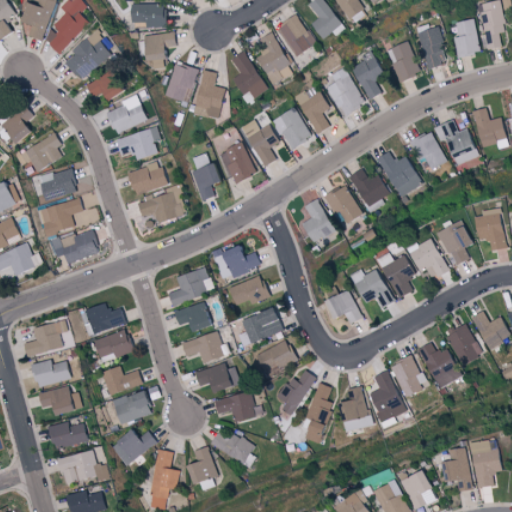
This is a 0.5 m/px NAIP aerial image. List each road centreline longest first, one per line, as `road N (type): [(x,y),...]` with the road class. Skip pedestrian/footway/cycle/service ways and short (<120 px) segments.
road 1 (residential): [(0,316),(237,224),(418,107),(511,78)]
road 2 (residential): [(25,73),(93,139),(169,374),(191,418)]
road 3 (residential): [(267,205),(295,293),(329,351),(354,355),(479,287),(511,278)]
road 4 (residential): [(0,352),(43,511)]
